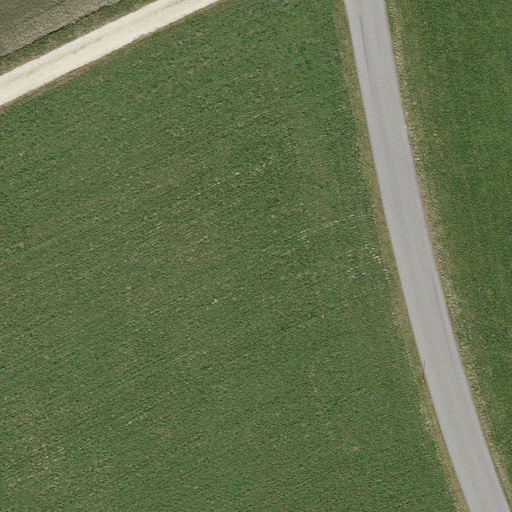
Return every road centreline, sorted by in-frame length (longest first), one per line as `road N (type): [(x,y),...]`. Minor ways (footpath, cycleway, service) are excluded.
road 1 (tertiary): [(489,511),(427,301),(366,0)]
road 2 (track): [(0,102),(212,0)]
